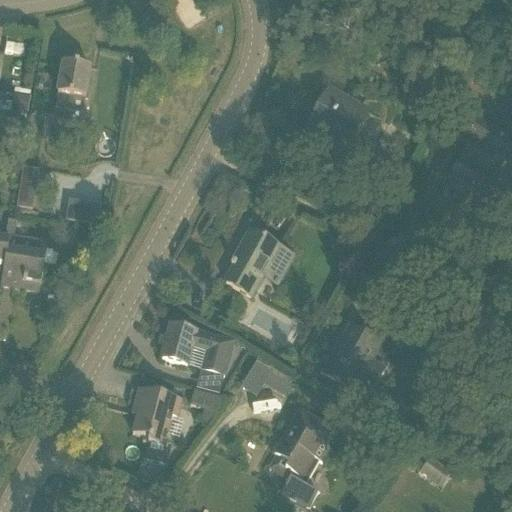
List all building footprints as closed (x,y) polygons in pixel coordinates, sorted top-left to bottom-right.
[(60,85),(55,111),(70,113),(72,99),(85,101),(91,70),(63,66),(60,85)] [(319,137),(348,153),(369,115),(329,93),(308,131),(310,133),(311,132),(319,137)] [(25,120),(29,98),(14,95),(10,117),(25,120)] [(423,113),(434,119),(440,109),(429,102),(423,113)] [(486,203),(496,186),(500,181),(494,178),(503,163),(509,166),(511,161),(511,140),(471,116),(456,141),(457,142),(460,136),(471,143),(448,180),(449,181),(451,178),(469,189),(467,192),(468,192),(469,192),(485,202),(486,203)] [(0,129),(22,133),(24,122),(1,118),(0,123),(0,129)] [(22,169),(16,209),(33,211),(39,172),(22,169)] [(104,225),(105,204),(72,202),(71,223),(104,225)] [(5,240),(0,239),(0,277),(2,278),(3,278),(11,223),(8,222),(5,240)] [(27,242),(13,240),(16,223),(11,223),(3,278),(2,278),(0,289),(12,290),(39,295),(44,267),(45,258),(47,245),(27,242)] [(272,266),(285,273),(293,259),(250,234),(240,252),(242,253),(239,259),(235,266),(233,265),(231,268),(235,270),(226,286),(252,302),(272,266)] [(47,301),(55,302),(56,295),(48,293),(47,301)] [(162,362),(181,367),(189,370),(193,353),(203,356),(198,373),(226,380),(236,343),(195,332),(195,334),(191,332),(171,327),(162,362)] [(349,330),(322,376),(355,395),(362,384),(374,391),(386,371),(372,363),(380,349),(349,330)] [(289,398),(296,380),(256,363),(244,391),(263,399),(267,389),(289,398)] [(183,403),(139,391),(138,391),(133,409),(131,416),(136,418),(131,437),(144,440),(142,445),(148,446),(144,462),(166,468),(172,445),(167,444),(173,420),(178,421),(183,403)] [(225,401),(194,392),(190,407),(220,416),(225,401)] [(301,412),(284,440),(274,457),(289,466),(285,472),(292,477),(281,495),(309,511),(317,497),(308,492),(310,488),(306,486),(319,465),(323,467),(332,452),(327,450),(334,437),(336,433),(301,412)] [(440,489),(451,474),(432,459),(420,474),(440,489)]
